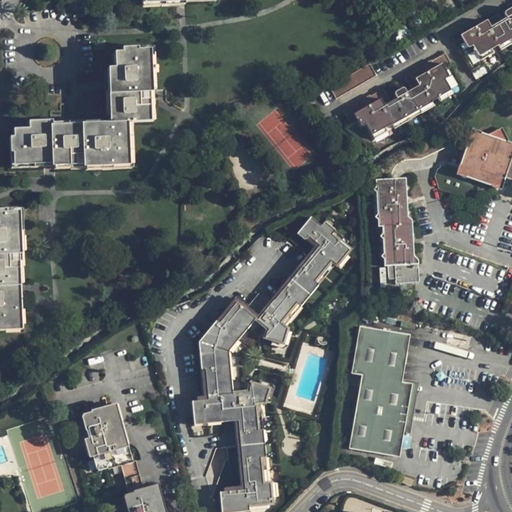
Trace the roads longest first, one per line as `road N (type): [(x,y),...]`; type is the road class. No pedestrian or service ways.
road 1 (unknown): [(218,511),(181,398),(180,341),(194,316),(287,251)]
road 2 (residential): [(300,511),(333,481),(351,478),(442,511)]
road 3 (unknown): [(177,511),(119,394)]
